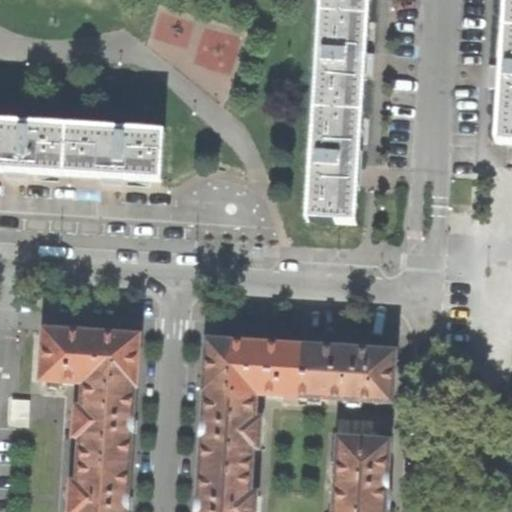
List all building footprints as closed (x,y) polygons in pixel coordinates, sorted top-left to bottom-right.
[(316,0),(303,220),(351,223),(355,163),(361,73),(366,0),(316,0)] [(497,84),(494,143),(510,143),(511,143),(511,0),(502,0),(498,62),(490,62),(489,72),(488,84),(497,84)] [(0,168),(130,177),(158,179),(161,129),(0,119),(0,168)] [(36,381),(78,384),(130,387),(134,387),(137,335),(84,332),(39,329),(36,381)] [(197,393),(200,393),(251,396),(294,399),(298,346),(264,344),(200,340),(197,393)] [(342,349),(298,346),(294,399),(387,405),(390,352),(342,349)] [(75,438),(74,461),(125,464),(127,434),(131,435),(132,427),(132,419),(128,419),(130,387),(78,384),(77,408),(70,408),(68,437),(75,438)] [(197,441),(195,470),(246,473),(248,451),(254,452),(256,420),(250,420),(251,396),(200,393),(198,423),(195,423),(194,431),(193,440),(197,441)] [(385,441),(334,439),(329,511),(380,511),(382,493),(384,493),(384,484),(385,475),(383,474),(385,441)] [(126,511),(127,504),(128,495),(123,495),(125,464),(74,461),(72,483),(66,483),(63,511),(126,511)] [(250,511),(252,496),(245,496),(246,473),(195,470),(193,500),(189,500),(189,508),(188,511),(250,511)]
